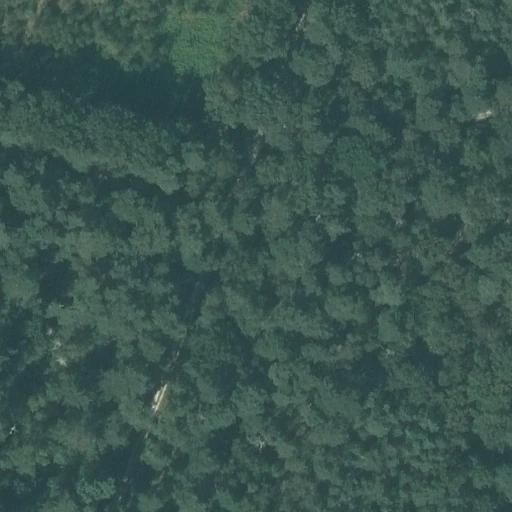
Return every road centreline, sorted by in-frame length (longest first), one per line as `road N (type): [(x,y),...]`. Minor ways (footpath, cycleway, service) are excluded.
road 1 (track): [(287,0),(102,511)]
road 2 (track): [(511,108),(238,153)]
road 3 (unknown): [(229,176),(0,136)]
